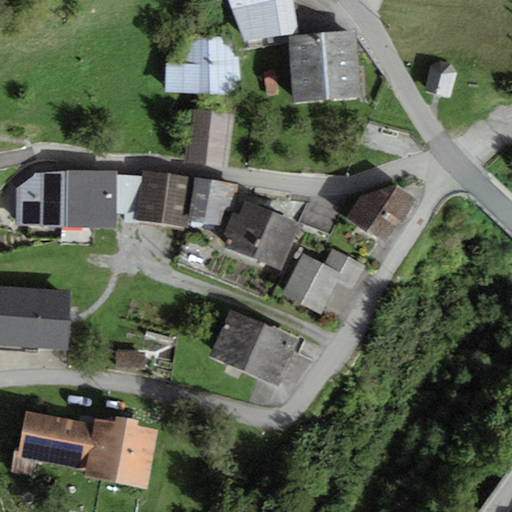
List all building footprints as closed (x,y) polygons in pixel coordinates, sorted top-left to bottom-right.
[(230,0),(245,35),(295,30),(290,0),(230,0)] [(353,33),(291,39),(296,97),(358,92),(353,33)] [(184,73),(165,72),(164,97),(237,101),(239,67),(233,66),(234,44),(186,41),(184,73)] [(441,63),(433,67),(426,89),(448,96),(455,74),(450,66),(441,63)] [(235,122),(193,115),(185,166),(227,172),(235,122)] [(62,234),(64,179),(34,177),(14,194),(12,232),(62,234)] [(64,179),(62,234),(110,237),(113,182),(64,179)] [(186,186),(146,180),(138,228),(178,234),(186,186)] [(232,191),(194,185),(188,225),(226,230),(232,191)] [(396,189),(363,198),(351,216),(386,238),(413,198),(396,189)] [(293,233),(239,209),(219,257),(273,280),(293,233)] [(326,268),(305,257),(287,292),(321,310),(337,279),(351,286),(361,267),(334,253),(326,268)] [(65,295),(3,290),(0,325),(0,337),(62,342),(65,295)] [(235,383),(255,338),(221,323),(201,368),(235,383)] [(270,398),(289,353),(255,338),(235,383),(270,398)] [(144,356),(115,353),(114,371),(143,373),(144,356)] [(97,427),(30,414),(22,455),(90,468),(89,473),(145,484),(155,432),(98,421),(97,427)]
